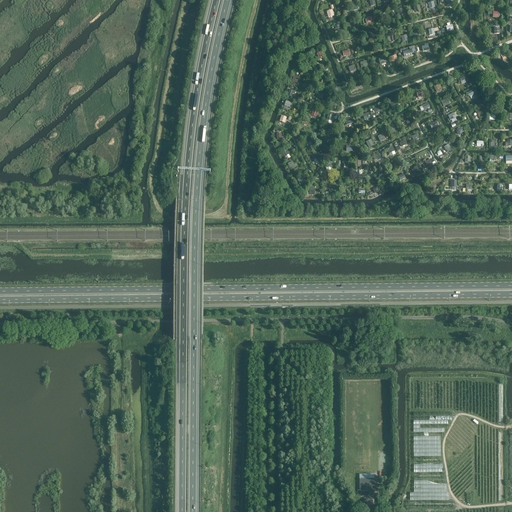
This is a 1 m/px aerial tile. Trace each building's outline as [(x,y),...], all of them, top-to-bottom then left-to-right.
[(495,35),(505,35),(505,27),(495,27),(495,35)] [(440,41),(435,44),(437,49),(443,47),(440,41)] [(395,55),(389,58),(391,63),(397,60),(395,55)] [(385,57),(379,59),(381,66),(387,63),(385,57)] [(353,63),(346,66),(349,73),(356,70),(353,63)] [(295,94),(296,91),(290,89),(287,95),(292,97),(294,93),(295,94)] [(438,103),(441,108),(448,104),(445,99),(438,103)] [(286,100),(284,106),(291,109),(293,102),(286,100)] [(425,102),(419,105),(422,111),(429,108),(425,102)] [(473,112),(476,117),(483,113),(480,108),(473,112)] [(409,120),(403,124),(406,128),(412,125),(409,120)] [(440,132),(434,134),(439,143),(445,141),(440,132)] [(363,142),(365,148),(373,145),(371,139),(363,142)] [(286,146),(281,148),(286,160),(291,157),(286,146)] [(391,156),(396,154),(393,146),(388,148),(391,156)] [(313,159),(318,166),(322,164),(319,159),(322,157),(320,154),(313,159)] [(288,165),(293,173),(298,169),(294,162),(288,165)] [(453,412),(414,412),(414,477),(414,492),(410,492),(410,500),(407,500),(407,508),(455,508),(455,500),(449,500),(450,492),(447,492),(447,483),(445,483),(445,472),(443,472),(443,460),(441,460),(441,436),(445,436),(445,424),(449,424),(449,420),(453,420),(453,412)] [(374,492),(374,481),(374,479),(359,479),(359,492),(365,492),(365,494),(369,494),(369,492),(374,492)]
